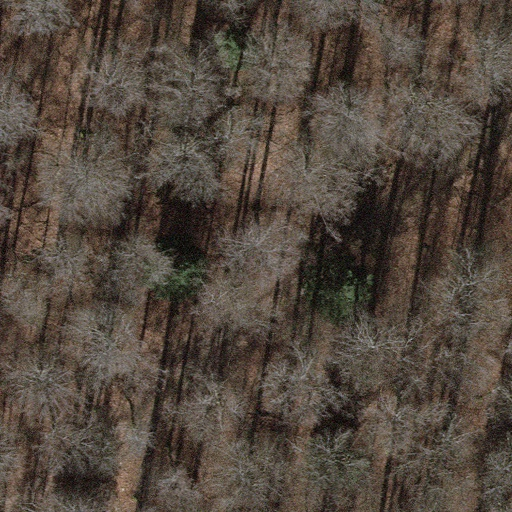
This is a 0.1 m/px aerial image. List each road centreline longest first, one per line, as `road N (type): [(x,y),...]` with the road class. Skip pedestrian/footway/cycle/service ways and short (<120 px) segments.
road 1 (track): [(511,120),(220,364),(0,358)]
road 2 (track): [(220,364),(13,511)]
